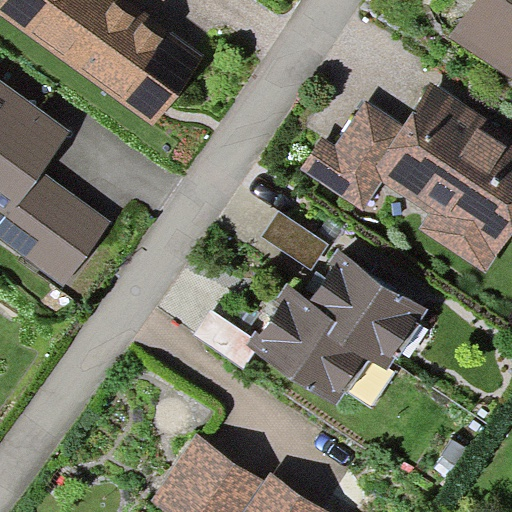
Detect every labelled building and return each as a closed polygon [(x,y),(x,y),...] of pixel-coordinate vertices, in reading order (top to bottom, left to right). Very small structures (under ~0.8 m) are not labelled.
[(122,0),(7,0),(3,6),(152,112),(195,52),(122,0)] [(511,0),(478,0),(465,21),(511,52),(511,54),(507,62),(511,65),(511,0)] [(31,171),(57,135),(0,94),(0,231),(62,276),(102,221),(31,171)] [(511,210),(511,150),(428,94),(402,133),(362,106),(315,177),(357,205),(379,172),(489,245),(511,210)] [(317,234),(279,210),(264,233),(303,257),(317,234)] [(413,306),(338,255),(305,302),(287,290),(286,292),(379,355),(413,306)] [(378,356),(379,355),(286,292),(253,341),(328,392),(361,344),(378,356)] [(179,511),(230,511),(250,484),(200,450),(165,502),(179,511)] [(309,511),(265,482),(244,511),(309,511)]
